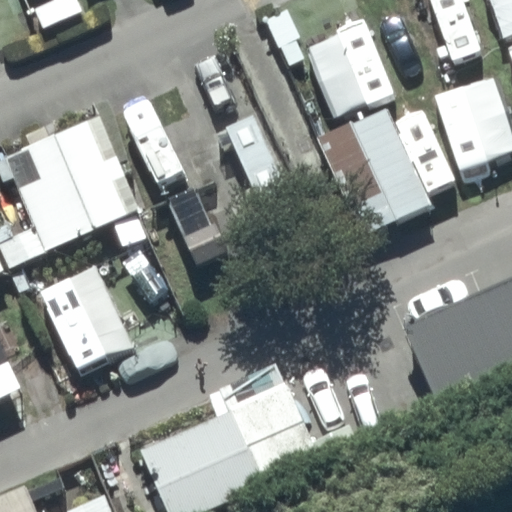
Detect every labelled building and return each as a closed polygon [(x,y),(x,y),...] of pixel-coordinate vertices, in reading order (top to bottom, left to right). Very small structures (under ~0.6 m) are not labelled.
[(454,80),(424,0),(385,0),(390,12),(378,17),(398,73),(411,68),(420,92),(454,80)] [(511,45),(503,50),(511,72),(511,45)] [(215,194),(177,86),(143,97),(172,178),(145,187),(153,211),(164,207),(192,285),(226,273),(200,199),(215,194)] [(353,135),(319,150),(365,251),(433,220),(425,202),(455,188),(428,129),(399,142),(390,123),(354,139),(353,135)] [(128,227),(86,131),(49,147),(46,139),(27,147),(32,159),(4,172),(34,241),(14,249),(24,274),(96,243),(95,241),(128,227)] [(78,375),(138,350),(96,248),(36,273),(78,375)] [(511,336),(511,261),(374,325),(404,387),(511,336)] [(0,291),(9,287),(0,268),(0,291)] [(230,428),(142,465),(161,511),(247,511),(322,480),(276,372),(217,397),(230,428)] [(0,511),(35,511),(28,496),(0,508),(0,511)]
